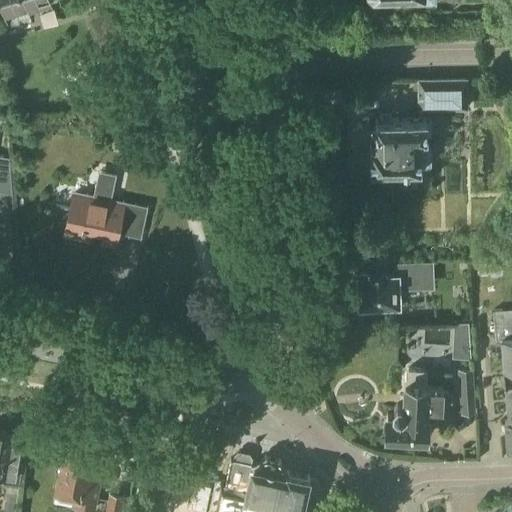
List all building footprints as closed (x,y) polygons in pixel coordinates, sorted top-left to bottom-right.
[(0,0),(0,1),(4,16),(15,13),(17,21),(30,17),(28,8),(51,1),(50,0),(60,0),(61,0),(0,0)] [(480,24),(494,24),(494,14),(480,14),(480,24)] [(102,71),(114,68),(110,55),(98,58),(102,71)] [(416,109),(466,109),(466,76),(416,77),(416,109)] [(362,143),(362,169),(371,169),(371,179),(391,178),(391,168),(428,167),(428,146),(420,146),(420,135),(431,135),(431,119),(426,119),(426,118),(369,119),(369,143),(362,143)] [(95,184),(92,199),(72,194),(64,233),(89,239),(91,226),(103,228),(101,241),(113,244),(117,229),(141,235),(146,211),(110,203),(113,188),(112,188),(115,175),(104,172),(101,186),(95,184)] [(385,269),(358,270),(359,305),(384,305),(384,309),(397,308),(397,304),(399,304),(398,288),(414,287),(433,287),(432,264),(397,265),(398,273),(386,273),(385,269)] [(511,308),(493,310),(496,339),(501,338),(504,371),(503,372),(507,420),(504,421),(506,448),(511,447),(511,308)] [(386,433),(426,435),(427,425),(432,425),(432,419),(427,418),(428,414),(425,413),(426,405),(443,406),(443,403),(448,403),(449,389),(443,388),(443,386),(426,385),(427,368),(405,367),(404,403),(394,402),(394,412),(387,411),(386,433)] [(458,369),(462,412),(474,411),(471,368),(458,369)] [(7,483),(5,498),(15,500),(20,470),(16,469),(21,443),(12,441),(14,431),(0,428),(0,471),(1,472),(0,478),(4,482),(7,483)] [(54,438),(49,459),(60,461),(54,489),(75,494),(73,505),(94,509),(107,450),(54,438)] [(231,458),(224,490),(247,495),(247,496),(278,503),(276,511),(310,511),(312,505),(315,500),(318,486),(317,479),(318,477),(308,475),(309,474),(288,470),(280,458),(266,455),(254,463),(250,462),(251,457),(249,453),(239,451),(236,453),(234,458),(231,458)] [(224,490),(218,511),(276,511),(278,503),(247,496),(247,495),(224,490)] [(126,511),(129,498),(108,494),(104,511),(126,511)] [(495,511),(511,511),(511,505),(509,502),(495,511)] [(4,511),(8,511),(12,511),(14,504),(5,503),(4,511)]
